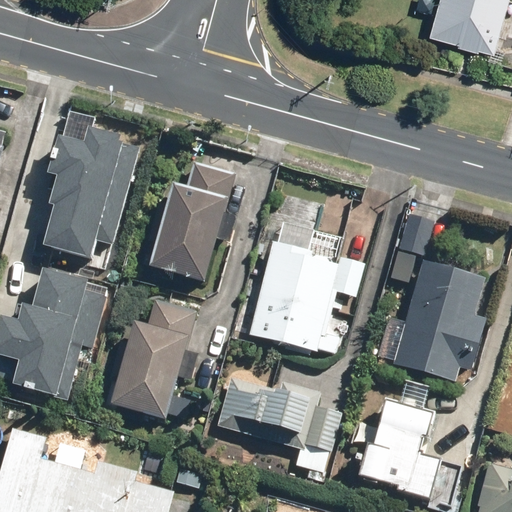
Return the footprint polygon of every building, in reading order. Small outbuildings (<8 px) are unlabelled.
[(511,0),(418,0),(415,10),(434,16),(428,37),(497,57),(511,3),(511,0)] [(126,282),(156,161),(76,141),(72,157),(63,155),(47,219),(56,221),(46,262),(126,282)] [(239,184),(193,170),(162,274),(208,287),(239,184)] [(409,219),(401,251),(426,257),(434,225),(409,219)] [(362,265),(276,242),(253,336),(336,358),(362,265)] [(424,261),(424,272),(412,309),(396,367),(461,382),(489,281),(424,261)] [(82,413),(117,305),(53,284),(40,323),(24,318),(19,332),(4,327),(0,338),(0,374),(21,381),(15,400),(51,412),(54,404),(82,413)] [(198,318),(158,307),(152,327),(137,323),(114,410),(169,424),(198,318)] [(339,412),(233,377),(221,423),(333,452),(339,412)] [(387,403),(375,450),(369,483),(434,502),(441,463),(425,456),(436,416),(387,403)] [(14,432),(0,480),(0,511),(170,511),(175,496),(137,485),(139,476),(97,464),(95,474),(44,459),(49,441),(14,432)] [(484,511),(511,511),(511,471),(495,468),(484,511)]
